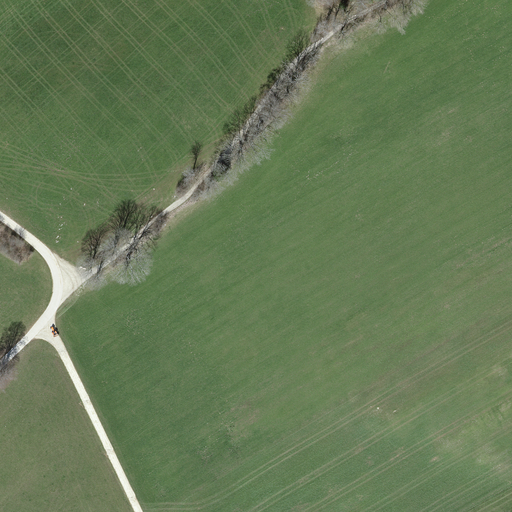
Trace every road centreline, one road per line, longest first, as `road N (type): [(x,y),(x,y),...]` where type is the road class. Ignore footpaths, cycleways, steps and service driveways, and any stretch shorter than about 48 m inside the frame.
road 1 (track): [(359,0),(314,61),(214,167),(60,285)]
road 2 (track): [(138,511),(50,325)]
road 3 (unclassified): [(50,325),(60,285),(52,256),(0,216)]
